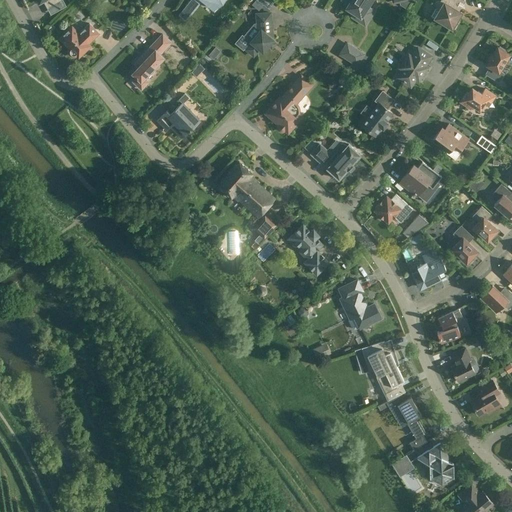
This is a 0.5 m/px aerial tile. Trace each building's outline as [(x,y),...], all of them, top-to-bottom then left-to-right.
[(192,0),(198,4),(201,0),(203,0),(214,9),(221,0),(192,0)] [(254,5),(260,10),(264,5),(257,0),(254,5)] [(371,0),(342,0),(349,4),(347,8),(354,13),(351,16),(365,25),(374,11),(367,7),(371,0)] [(461,0),(441,0),(440,2),(439,2),(438,1),(438,2),(437,2),(436,2),(436,3),(435,3),(435,4),(435,5),(435,6),(435,7),(436,7),(436,8),(437,8),(439,10),(434,18),(436,19),(438,21),(439,23),(442,24),(444,25),(446,25),(452,29),(462,13),(456,9),(461,0)] [(190,13),(185,9),(180,15),(185,19),(190,13)] [(256,14),(257,23),(254,23),(244,35),(251,41),(251,42),(252,42),(246,49),(253,56),(259,49),(263,52),(273,40),(272,38),(270,13),(256,14)] [(77,55),(99,33),(89,23),(78,34),(72,27),(60,38),(70,49),(69,50),(69,51),(69,52),(69,53),(69,54),(70,55),(71,56),(72,56),(73,56),(74,56),(75,56),(76,56),(77,55)] [(171,42),(162,34),(135,63),(139,67),(132,74),(137,78),(133,81),(141,89),(148,81),(145,78),(164,57),(160,54),(171,42)] [(363,54),(347,43),(340,54),(357,64),(363,54)] [(209,54),(208,55),(210,56),(213,59),(220,51),(215,47),(209,54)] [(504,49),(500,47),(499,48),(497,47),(493,54),(491,53),(488,59),(489,60),(486,65),(490,67),(486,74),(498,82),(504,73),(499,71),(510,54),(504,51),(504,49)] [(430,56),(418,48),(411,57),(409,55),(400,68),(403,70),(398,77),(410,86),(416,78),(419,80),(427,67),(424,65),(430,56)] [(200,64),(192,72),(196,77),(204,68),(200,64)] [(294,108),(293,106),(312,85),(301,76),(281,98),(280,97),(266,113),(279,125),(278,127),(278,129),(279,130),(281,131),(283,131),(285,130),(288,133),(300,119),(295,116),(296,114),(296,112),(295,110),(294,108)] [(511,88),(507,85),(503,91),(511,97),(511,88)] [(477,92),(472,88),(469,93),(467,92),(460,101),(470,108),(472,105),(480,110),(483,104),(487,107),(495,96),(485,89),(481,93),(478,91),(477,92)] [(394,100),(382,91),(375,100),(379,103),(362,125),(375,136),(381,127),(383,129),(388,123),(386,121),(392,113),(387,109),(394,100)] [(190,129),(199,120),(182,102),(170,114),(167,110),(157,120),(167,130),(172,125),(175,129),(175,131),(181,137),(188,130),(189,131),(191,130),(190,129)] [(469,138),(449,124),(445,129),(442,127),(432,140),(448,152),(447,153),(455,159),(461,152),(460,151),(469,138)] [(496,146),(481,135),(476,142),(491,153),(496,146)] [(332,155),(320,144),(311,154),(323,165),(332,155)] [(347,146),(344,144),(341,144),(336,150),(336,152),(339,155),(327,168),(339,179),(347,169),(348,170),(353,165),(352,164),(360,155),(348,144),(347,146)] [(252,173),(239,161),(218,185),(231,197),(233,195),(258,217),(275,198),(250,176),(252,173)] [(442,176),(422,161),(417,167),(413,164),(399,182),(414,193),(413,194),(414,195),(415,194),(417,196),(418,195),(424,199),(442,176)] [(501,184),(493,193),(499,199),(494,205),(498,208),(494,214),(499,219),(504,213),(509,217),(511,212),(511,201),(507,198),(511,193),(501,184)] [(413,209),(396,194),(390,200),(386,196),(380,203),(379,202),(375,207),(376,208),(374,210),(388,222),(393,216),(401,222),(413,209)] [(491,215),(481,206),(472,216),(478,221),(478,222),(473,228),(487,241),(497,229),(487,220),(491,215)] [(420,213),(407,227),(414,233),(429,223),(419,214),(420,213)] [(276,225),(265,215),(253,228),(264,238),(276,225)] [(310,231),(303,224),(287,239),(307,259),(304,262),(316,275),(329,262),(317,250),(323,244),(317,238),(320,235),(313,229),(310,231)] [(473,237),(461,225),(453,234),(460,240),(452,249),(466,263),(468,261),(469,262),(474,258),(472,256),(477,251),(468,242),(473,237)] [(263,239),(259,235),(250,245),(253,248),(263,239)] [(445,269),(441,259),(432,252),(423,256),(426,262),(417,266),(418,269),(412,272),(406,259),(405,260),(418,286),(424,288),(441,279),(438,272),(445,269)] [(511,264),(503,274),(511,282),(511,264)] [(369,326),(369,324),(381,318),(374,303),(367,307),(361,293),(363,291),(357,279),(338,288),(343,297),(340,298),(350,319),(348,320),(352,327),(354,329),(356,329),(359,327),(359,328),(363,326),(365,328),(367,328),(369,326)] [(503,295),(492,285),(481,297),(496,312),(504,304),(508,309),(511,304),(511,293),(508,290),(503,295)] [(464,320),(458,308),(438,319),(441,325),(440,326),(439,328),(440,331),(437,332),(440,343),(461,336),(457,324),(464,320)] [(511,336),(511,333),(508,330),(500,338),(506,343),(511,336)] [(486,333),(483,335),(489,346),(492,345),(486,333)] [(388,400),(401,394),(404,392),(399,382),(404,380),(397,366),(392,351),(395,351),(394,350),(392,351),(390,345),(390,346),(386,348),(384,341),(362,348),(369,371),(374,369),(377,375),(376,376),(385,394),(388,400)] [(318,347),(313,350),(317,359),(330,353),(327,348),(320,351),(318,347)] [(470,358),(465,347),(452,354),(457,365),(451,367),(458,381),(475,373),(471,366),(473,365),(475,363),(475,362),(475,360),(474,358),(472,358),(470,358)] [(499,392),(493,380),(478,389),(482,395),(471,402),(478,415),(487,410),(488,412),(501,405),(494,395),(499,392)] [(405,400),(401,394),(388,400),(377,405),(377,406),(378,406),(381,411),(388,406),(395,419),(402,415),(407,423),(406,423),(406,424),(407,423),(412,432),(411,432),(413,435),(414,435),(416,438),(410,442),(414,449),(412,450),(413,450),(426,442),(425,439),(424,440),(423,438),(423,437),(423,436),(423,435),(426,433),(417,418),(421,415),(410,396),(405,400)] [(441,450),(440,442),(417,457),(423,460),(422,462),(422,463),(422,464),(422,466),(423,467),(424,468),(424,469),(425,470),(427,470),(428,470),(429,471),(430,478),(442,484),(454,477),(453,463),(447,459),(447,458),(447,457),(447,456),(447,455),(447,453),(446,452),(445,451),(444,451),(443,450),(442,450),(441,450)] [(410,461),(406,454),(391,464),(396,470),(410,461)] [(479,493),(472,484),(458,495),(466,504),(465,505),(470,511),(489,511),(490,511),(487,508),(492,503),(482,491),(479,493)]
